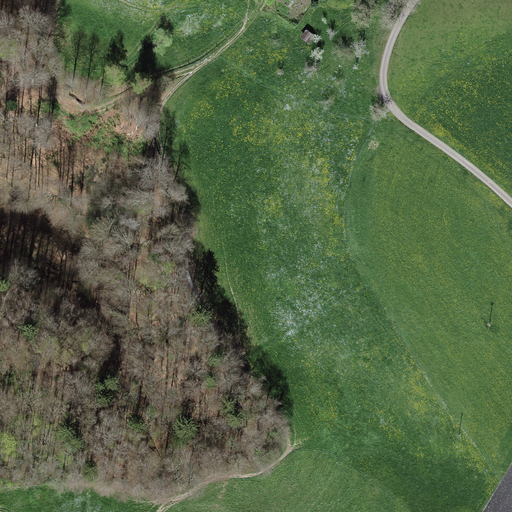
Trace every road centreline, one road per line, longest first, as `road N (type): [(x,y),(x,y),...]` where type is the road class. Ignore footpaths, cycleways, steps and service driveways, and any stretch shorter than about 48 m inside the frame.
road 1 (track): [(196,63),(160,107),(159,145),(203,300),(282,427)]
road 2 (track): [(48,0),(57,45),(95,78),(163,75),(206,59),(264,0)]
road 3 (unclassified): [(511,203),(387,99),(388,48),(414,0)]
